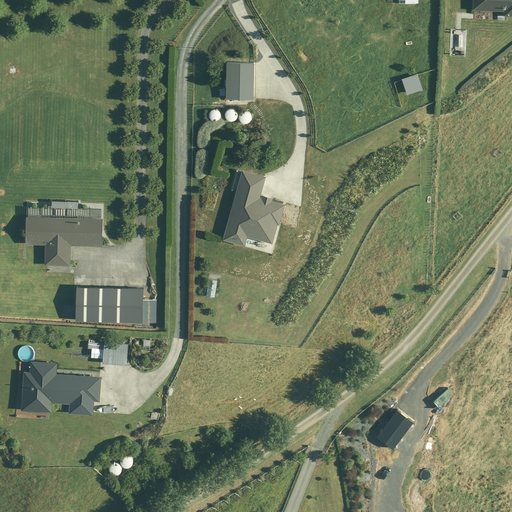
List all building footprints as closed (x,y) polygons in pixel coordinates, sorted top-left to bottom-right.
[(511,0),(472,0),(472,10),(502,12),(502,17),(511,17),(511,0)] [(251,99),(252,64),(226,63),(225,98),(251,99)] [(236,109),(226,108),(225,121),(235,121),(236,109)] [(252,115),(243,110),(237,120),(246,125),(252,115)] [(264,177),(242,171),(222,240),(243,246),(246,236),(271,244),(283,203),(258,196),(264,177)] [(76,218),(76,204),(51,203),(51,217),(27,216),(25,244),(45,245),(45,265),(69,266),(70,244),(101,246),(102,219),(76,218)] [(135,264),(115,264),(114,281),(135,282),(135,264)] [(104,349),(91,348),(90,357),(104,359),(104,349)] [(94,396),(98,396),(99,377),(55,374),(56,363),(31,361),(30,374),(23,373),(21,401),(69,404),(68,414),(92,415),(94,396)]
